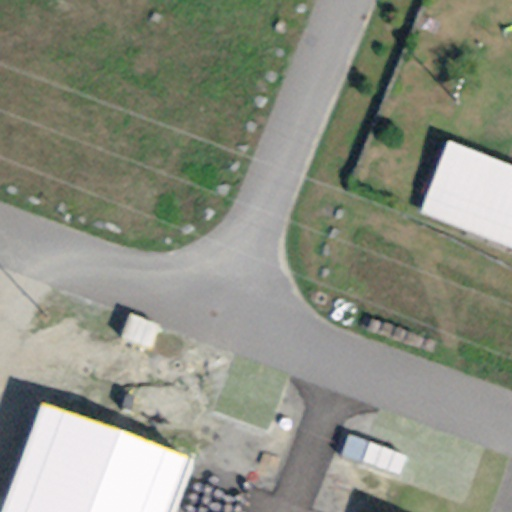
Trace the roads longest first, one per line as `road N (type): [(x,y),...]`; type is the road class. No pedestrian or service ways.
road 1 (residential): [(352,0),(233,319)]
road 2 (residential): [(233,319),(511,423)]
road 3 (residential): [(0,232),(233,319)]
road 4 (track): [(43,248),(0,364)]
